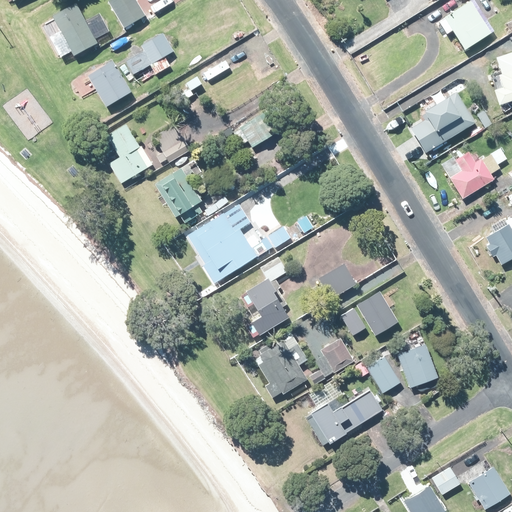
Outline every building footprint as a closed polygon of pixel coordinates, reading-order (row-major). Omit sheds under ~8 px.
[(108,0),(105,2),(122,29),(144,15),(134,0),(108,0)] [(482,22),(484,20),(477,9),(474,11),(468,1),(451,12),(454,15),(444,21),(442,18),(436,22),(441,29),(445,35),(450,32),(461,51),(489,33),(482,22)] [(95,43),(84,23),(74,5),(51,17),(73,56),(91,46),(95,43)] [(132,57),(124,62),(131,75),(149,66),(153,75),(168,67),(163,57),(172,52),(162,34),(140,46),(142,52),(132,57)] [(500,76),(497,77),(501,88),(492,91),(496,106),(511,100),(511,52),(507,54),(494,59),(498,72),(500,76)] [(129,92),(128,89),(110,62),(86,77),(105,107),(113,102),(122,97),(129,92)] [(53,122),(26,87),(2,106),(28,141),(53,122)] [(408,128),(423,152),(472,122),(453,92),(420,112),(423,119),(408,128)] [(490,123),(482,111),(476,115),(483,127),(490,123)] [(258,142),(275,133),(265,114),(239,127),(249,147),(251,146),(258,142)] [(150,165),(139,146),(138,147),(124,125),(105,137),(111,147),(118,158),(110,163),(108,165),(120,184),(146,168),(150,165)] [(168,163),(189,150),(174,127),(153,139),(161,154),(156,157),(159,163),(165,159),(168,163)] [(488,175),(498,169),(496,166),(505,159),(499,149),(485,158),(480,161),(479,160),(473,163),(469,157),(465,151),(452,160),(460,172),(448,179),(460,199),(491,180),(488,175)] [(195,204),(199,202),(186,181),(191,178),(188,173),(190,172),(185,164),(152,185),(173,218),(178,215),(183,223),(197,215),(200,213),(195,204)] [(242,237),(239,233),(237,229),(232,232),(222,215),(186,236),(203,264),(202,265),(213,283),(255,257),(254,256),(258,254),(255,250),(251,252),(250,250),(242,237)] [(511,222),(510,219),(504,222),(501,219),(489,226),(490,228),(493,233),(484,239),(487,245),(484,246),(490,257),(493,255),(500,265),(511,257),(511,222)] [(274,279),(286,272),(277,257),(258,269),(265,280),(242,293),(243,295),(257,318),(248,324),(255,337),(284,320),(278,309),(283,306),(286,304),(288,303),(280,290),(274,279)] [(328,300),(353,285),(341,264),(316,279),(328,300)] [(375,295),(353,309),(371,337),(393,323),(375,295)] [(350,311),(337,320),(349,337),(361,329),(350,311)] [(306,361),(295,343),(287,330),(279,335),(282,341),(257,356),(258,358),(253,361),(267,384),(263,386),(270,398),(279,392),(280,394),(305,380),(297,366),(306,361)] [(319,350),(332,373),(338,370),(341,374),(353,367),(351,362),(352,362),(339,338),(337,339),(319,350)] [(424,345),(424,344),(422,338),(395,348),(397,355),(396,356),(398,361),(408,388),(418,385),(435,378),(423,345),(424,345)] [(381,394),(385,391),(398,383),(383,357),(365,368),(381,394)] [(353,367),(360,377),(367,373),(360,362),(353,367)] [(438,383),(432,388),(435,393),(442,388),(438,383)] [(379,412),(380,411),(367,391),(347,404),(345,401),(341,394),(323,406),(323,404),(306,415),(307,416),(325,444),(326,445),(346,432),(379,412)] [(467,482),(482,507),(508,492),(491,465),(466,481),(467,482)] [(440,493),(457,483),(448,466),(430,476),(440,493)] [(442,511),(427,484),(400,500),(407,511),(442,511)]
